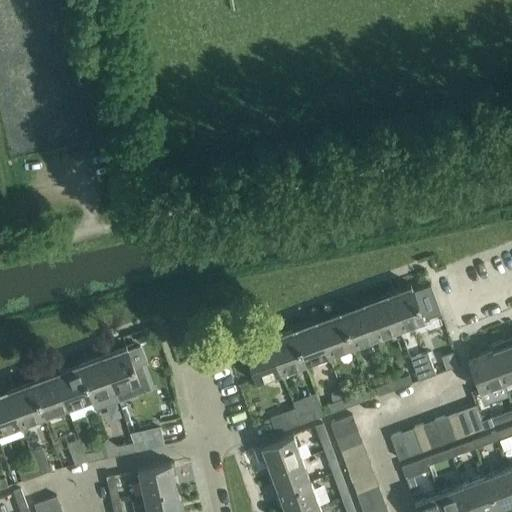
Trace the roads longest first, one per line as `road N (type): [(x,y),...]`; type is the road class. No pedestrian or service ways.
road 1 (residential): [(222,511),(191,362)]
road 2 (track): [(78,173),(90,230),(0,250)]
